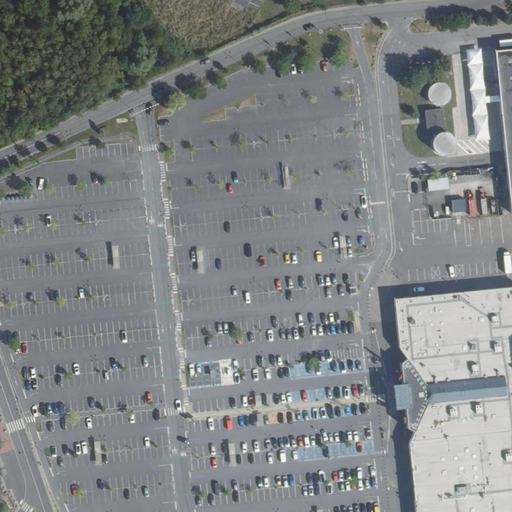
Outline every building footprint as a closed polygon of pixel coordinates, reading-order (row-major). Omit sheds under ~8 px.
[(511,511),(511,47),(496,49),(511,200),(511,286),(395,298),(401,349),(407,357),(429,387),(430,399),(414,433),(410,442),(417,511),(511,511)] [(450,103),(452,98),(452,96),(451,92),(448,87),(444,84),(439,83),(436,83),(433,84),(429,87),(426,91),(425,96),(426,101),(429,105),(433,108),(437,110),(442,109),(447,107),(450,103)] [(442,110),(425,112),(427,132),(445,130),(442,110)] [(456,151),(458,146),(458,145),(457,139),(455,135),(450,132),(448,131),(445,131),(440,131),(436,134),(434,136),(432,138),(431,141),(431,144),(431,149),(434,154),(438,157),(443,158),(449,158),(453,155),(456,151)] [(429,387),(407,357),(407,364),(397,365),(398,374),(386,375),(402,396),(401,398),(390,418),(404,417),(404,427),(414,426),(414,433),(430,399),(429,387)]
